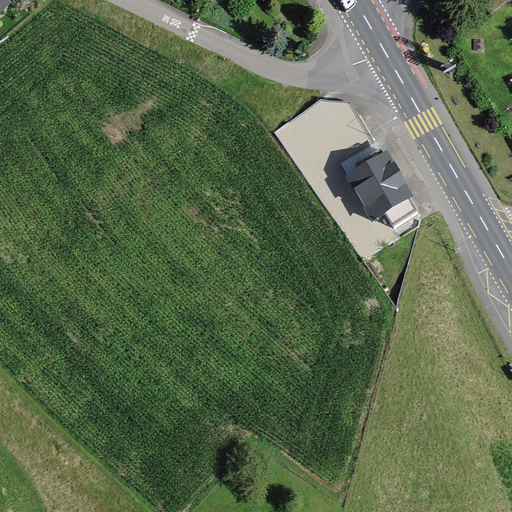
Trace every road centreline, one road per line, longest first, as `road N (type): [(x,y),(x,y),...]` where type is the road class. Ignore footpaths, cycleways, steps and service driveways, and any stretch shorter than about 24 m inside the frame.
road 1 (residential): [(385,53),(339,70),(276,70),(136,0)]
road 2 (primary): [(385,53),(511,272)]
road 3 (track): [(0,371),(146,511)]
